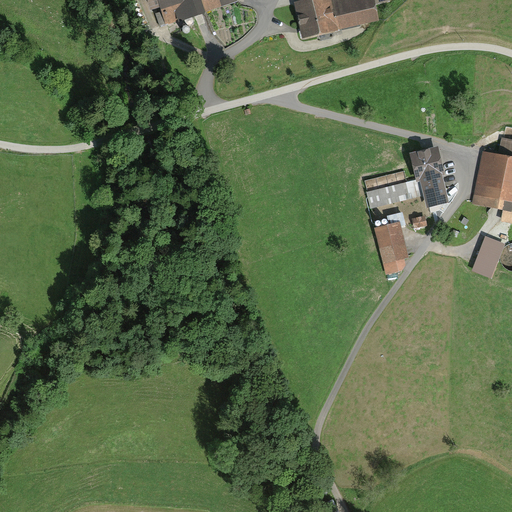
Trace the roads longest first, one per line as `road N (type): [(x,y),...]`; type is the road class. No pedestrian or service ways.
road 1 (track): [(311,459),(279,402),(197,114)]
road 2 (unclassified): [(211,110),(435,48),(511,53)]
road 3 (track): [(442,220),(364,338),(323,413),(311,459)]
road 4 (unclassified): [(0,144),(76,149),(211,110)]
road 5 (residential): [(211,110),(210,70),(262,26),(273,0)]
